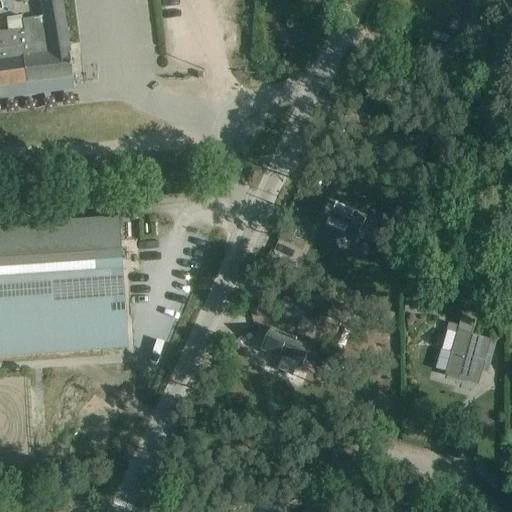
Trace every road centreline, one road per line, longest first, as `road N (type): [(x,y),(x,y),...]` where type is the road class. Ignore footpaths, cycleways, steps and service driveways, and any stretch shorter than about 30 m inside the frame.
road 1 (unclassified): [(245,228),(120,511)]
road 2 (unclassified): [(262,511),(372,463),(444,478),(487,511)]
road 3 (unclassified): [(0,102),(127,91),(220,121)]
road 4 (track): [(220,121),(105,146),(0,151)]
road 5 (unclassified): [(320,68),(245,228)]
